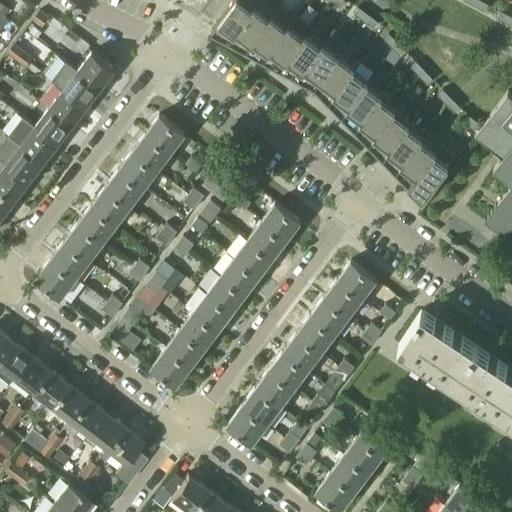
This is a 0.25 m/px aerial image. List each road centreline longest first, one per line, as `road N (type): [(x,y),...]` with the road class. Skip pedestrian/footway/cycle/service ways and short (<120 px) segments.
road 1 (residential): [(186,421),(351,207)]
road 2 (residential): [(0,266),(168,58)]
road 3 (residential): [(351,207),(168,58)]
road 4 (residential): [(0,280),(186,421)]
road 5 (residential): [(511,319),(351,207)]
road 6 (residential): [(186,421),(297,511)]
road 7 (residential): [(168,58),(62,0)]
